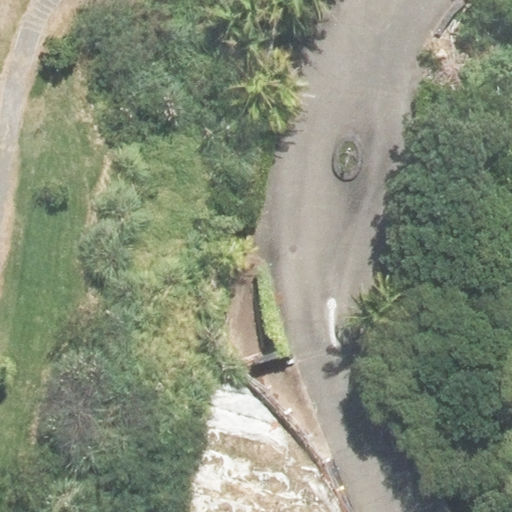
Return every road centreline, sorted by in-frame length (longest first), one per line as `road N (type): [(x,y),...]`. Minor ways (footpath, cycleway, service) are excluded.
road 1 (residential): [(341,98),(367,96),(400,135),(402,180),(332,308)]
road 2 (residential): [(332,308),(316,286),(304,223),(308,164),(324,116),(341,98)]
road 3 (residential): [(332,308),(393,511)]
